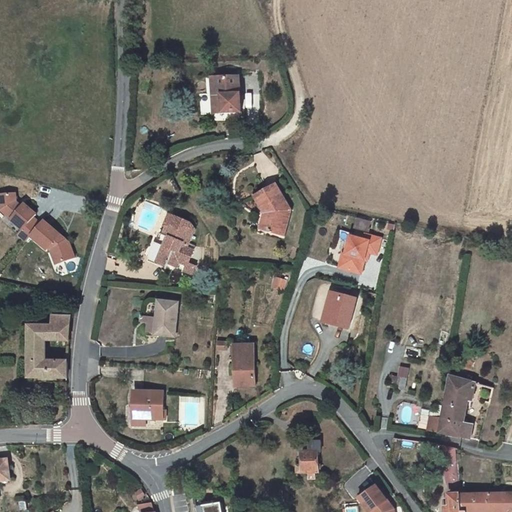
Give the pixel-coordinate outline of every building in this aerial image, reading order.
[(245,115),(243,79),(219,79),(220,116),(245,115)] [(277,179),(259,190),(269,206),(271,223),(291,222),(288,199),(277,179)] [(19,192),(3,193),(4,203),(10,209),(8,211),(15,217),(14,218),(26,228),(21,233),(30,240),(34,235),(50,248),(52,247),(54,248),(56,253),(62,251),(65,260),(78,256),(72,241),(47,219),(44,223),(37,216),(40,212),(28,202),(25,205),(20,200),(19,192)] [(187,269),(189,264),(197,267),(198,264),(203,252),(195,249),(196,246),(198,247),(204,232),(199,223),(179,215),(170,235),(178,238),(167,265),(178,269),(179,266),(187,269)] [(362,222),(362,230),(374,232),(375,224),(362,222)] [(379,258),(384,237),(365,233),(363,238),(351,236),(347,255),(343,254),(339,270),(364,276),(369,256),(379,258)] [(178,238),(170,235),(166,245),(162,243),(154,263),(177,272),(178,269),(167,265),(178,238)] [(62,251),(56,253),(59,263),(65,260),(62,251)] [(205,267),(198,264),(197,267),(195,273),(202,276),(205,267)] [(285,278),(283,287),(289,288),(291,279),(285,278)] [(338,293),(330,322),(353,329),(361,299),(338,293)] [(161,300),(160,319),(158,332),(158,334),(178,336),(182,301),(161,300)] [(49,338),(71,339),(74,314),(56,314),(55,323),(34,323),(34,338),(49,338)] [(151,331),(158,332),(160,319),(152,318),(151,331)] [(34,338),(34,344),(34,350),(44,350),(44,356),(49,356),(49,338),(34,338)] [(257,386),(258,346),(236,345),(235,386),(257,386)] [(34,350),(34,354),(34,358),(34,376),(44,376),(44,380),(59,381),(59,393),(69,393),(70,359),(44,359),(44,356),(44,350),(34,350)] [(467,351),(465,364),(475,365),(477,353),(467,351)] [(408,390),(410,378),(404,377),(402,389),(408,390)] [(454,377),(452,387),(447,418),(469,422),(473,398),(477,398),(479,381),(454,377)] [(141,417),(153,417),(171,417),(171,408),(167,408),(168,389),(140,388),(140,417),(141,417)] [(445,432),(447,418),(435,416),(432,430),(445,432)] [(153,426),(153,417),(141,417),(141,426),(153,426)] [(475,436),(477,423),(469,422),(447,418),(445,432),(475,436)] [(462,486),(459,450),(445,445),(451,487),(462,486)] [(319,449),(303,449),(304,462),(298,463),(298,471),(309,470),(309,475),(316,475),(316,471),(320,471),(319,449)] [(8,457),(0,457),(0,478),(10,478),(8,457)] [(391,511),(392,506),(396,507),(377,480),(360,493),(372,510),(376,507),(379,511),(391,511)] [(511,487),(463,493),(465,511),(469,511),(504,507),(511,506),(511,487)] [(447,511),(469,511),(465,511),(463,493),(451,494),(452,506),(447,506),(447,511)] [(139,511),(149,511),(156,511),(151,501),(138,502),(139,511)]
